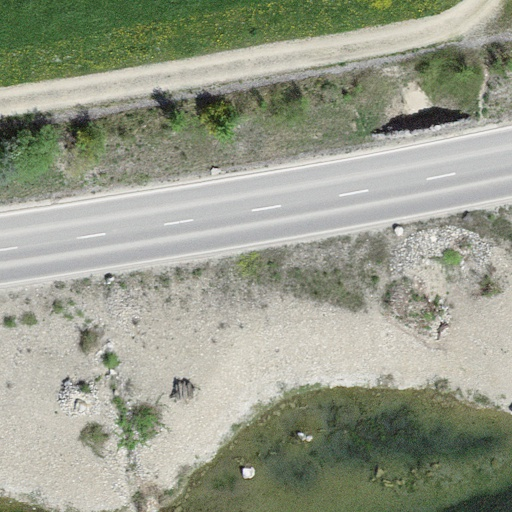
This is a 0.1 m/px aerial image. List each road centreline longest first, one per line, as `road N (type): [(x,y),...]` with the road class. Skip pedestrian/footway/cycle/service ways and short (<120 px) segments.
road 1 (unclassified): [(0,247),(294,202),(511,157)]
road 2 (track): [(0,101),(437,31),(477,15),(487,0)]
